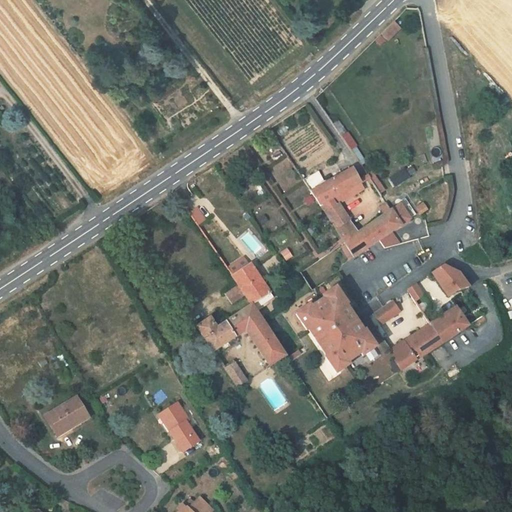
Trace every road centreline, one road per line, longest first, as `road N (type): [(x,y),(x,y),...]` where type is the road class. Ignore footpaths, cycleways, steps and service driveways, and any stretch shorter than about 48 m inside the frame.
road 1 (secondary): [(0,287),(308,80),(392,0)]
road 2 (unclassified): [(423,0),(463,193),(442,249)]
